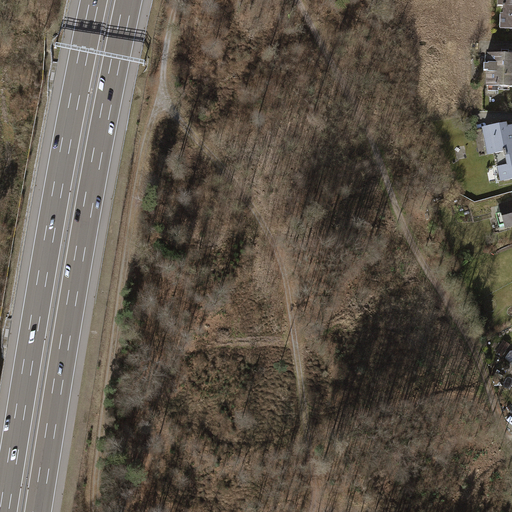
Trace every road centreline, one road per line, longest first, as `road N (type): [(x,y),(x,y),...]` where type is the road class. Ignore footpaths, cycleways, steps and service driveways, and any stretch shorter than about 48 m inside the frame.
road 1 (motorway): [(38,511),(129,0)]
road 2 (motorway): [(94,0),(4,511)]
road 3 (track): [(511,443),(475,350),(408,234),(358,111),(297,0)]
road 4 (track): [(167,102),(248,201),(283,268),(314,479),(311,511)]
road 5 (track): [(167,102),(152,118),(139,171),(95,511)]
road 6 (track): [(130,234),(160,367),(171,511)]
